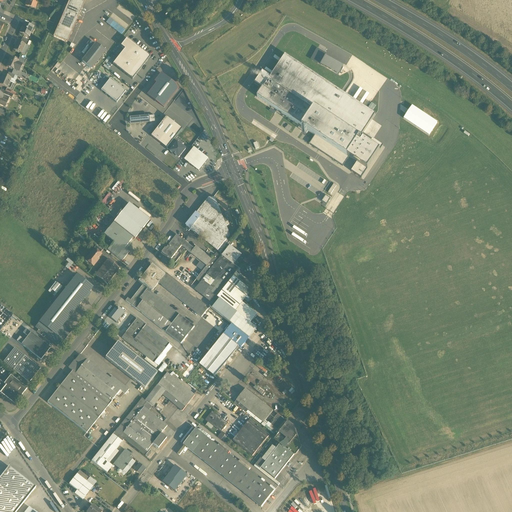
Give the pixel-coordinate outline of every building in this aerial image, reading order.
[(27,0),(25,6),(34,9),(36,4),(34,3),(34,0),(27,0)] [(69,0),(64,13),(66,14),(67,11),(66,11),(71,0),(74,0),(83,3),(77,16),(76,15),(75,18),(77,19),(78,19),(85,3),(78,0),(69,0)] [(67,11),(66,14),(75,18),(76,15),(77,16),(83,3),(74,0),(71,0),(66,11),(67,11)] [(57,29),(64,13),(53,38),(67,44),(78,19),(77,19),(70,35),(57,29)] [(75,18),(66,14),(64,13),(57,29),(70,35),(77,19),(75,18)] [(109,18),(106,23),(121,35),(125,31),(109,18)] [(20,33),(29,37),(33,28),(33,27),(30,26),(24,24),(20,33)] [(121,46),(124,49),(130,41),(127,38),(121,46)] [(150,57),(130,41),(124,49),(113,64),(132,80),(150,57)] [(21,54),(25,45),(20,43),(17,42),(13,50),(21,54)] [(27,46),(25,45),(21,54),(25,56),(29,47),(27,46)] [(95,45),(82,62),(91,69),(104,52),(95,45)] [(270,76),(263,88),(307,118),(314,108),(360,137),(363,133),(368,126),(375,115),(285,55),(270,76)] [(343,67),(325,57),(320,65),(339,75),(343,67)] [(14,70),(14,71),(18,63),(18,61),(10,58),(6,67),(14,70)] [(254,83),(262,88),(263,88),(270,76),(262,71),(254,83)] [(157,84),(164,76),(161,74),(155,82),(157,84)] [(11,79),(11,78),(7,77),(3,75),(1,79),(2,79),(0,82),(0,85),(7,88),(9,83),(11,79)] [(176,85),(164,76),(157,84),(148,95),(164,108),(178,90),(176,85)] [(126,91),(110,79),(101,91),(116,103),(126,91)] [(262,88),(257,97),(301,127),(307,118),(263,88),(262,88)] [(2,99),(1,99),(0,101),(0,104),(5,107),(7,103),(8,98),(9,98),(4,96),(2,99)] [(437,123),(412,106),(404,119),(429,135),(437,123)] [(357,163),(367,170),(380,151),(369,144),(360,138),(360,137),(314,108),(307,118),(301,127),(315,135),(349,158),(357,163)] [(149,116),(129,118),(130,124),(150,122),(149,116)] [(182,129),(167,117),(151,136),(167,149),(175,139),(182,129)] [(407,153),(368,126),(363,133),(403,160),(407,153)] [(343,167),(349,158),(315,135),(309,144),(343,167)] [(444,137),(439,146),(456,157),(462,149),(444,137)] [(175,139),(167,149),(170,152),(177,143),(178,141),(175,139)] [(373,140),(369,144),(380,151),(383,146),(373,140)] [(403,160),(395,171),(456,212),(455,213),(475,226),(510,249),(511,245),(511,206),(475,182),(475,181),(460,171),(460,172),(415,141),(407,153),(403,160)] [(186,149),(177,143),(170,152),(179,158),(186,149)] [(208,160),(194,148),(185,160),(199,172),(208,160)] [(357,163),(351,172),(362,179),(367,170),(357,163)] [(382,190),(443,231),(455,213),(456,212),(395,171),(382,190)] [(328,193),(330,194),(336,186),(334,184),(328,193)] [(108,193),(102,201),(106,204),(112,196),(108,193)] [(326,195),(321,201),(326,205),(330,199),(326,195)] [(209,198),(196,214),(200,217),(227,239),(230,236),(215,198),(209,198)] [(132,237),(135,239),(150,220),(129,204),(113,223),(123,230),(132,237)] [(475,226),(455,213),(443,231),(463,244),(475,226)] [(187,227),(190,229),(200,217),(196,214),(186,226),(187,227)] [(227,239),(200,217),(190,229),(217,251),(227,239)] [(104,235),(113,243),(123,230),(113,223),(108,230),(104,235)] [(132,237),(123,230),(113,243),(107,250),(121,261),(122,262),(123,261),(127,255),(128,255),(128,254),(127,253),(126,252),(126,251),(124,250),(132,240),(133,241),(135,239),(132,237)] [(163,253),(171,260),(182,246),(191,253),(194,249),(177,235),(166,248),(165,248),(162,252),(163,253)] [(230,242),(227,239),(217,251),(221,253),(230,242)] [(233,244),(230,242),(221,253),(223,255),(230,247),(233,244)] [(94,250),(100,254),(102,251),(95,246),(93,249),(94,250)] [(190,254),(207,266),(212,259),(196,247),(194,249),(191,253),(190,254)] [(223,255),(223,256),(235,266),(238,263),(236,261),(241,255),(230,247),(223,255)] [(89,264),(93,266),(98,260),(98,259),(101,255),(100,254),(94,250),(87,258),(91,261),(89,263),(89,264)] [(237,268),(235,266),(223,256),(219,260),(201,284),(196,290),(210,302),(212,299),(215,295),(231,275),(237,268)] [(95,275),(107,285),(119,269),(107,259),(95,275)] [(196,280),(201,284),(219,260),(218,259),(212,259),(207,266),(196,280)] [(140,279),(144,283),(152,289),(153,290),(158,283),(164,275),(151,265),(140,279)] [(237,268),(231,275),(246,287),(249,283),(246,281),(247,280),(240,275),(238,269),(239,269),(237,268)] [(188,294),(164,275),(158,283),(201,318),(208,309),(195,299),(188,294)] [(248,305),(247,302),(244,299),(251,291),(246,287),(231,275),(215,295),(250,323),(251,323),(257,315),(246,307),(248,305)] [(63,326),(92,288),(77,276),(39,323),(55,335),(63,326)] [(54,282),(47,291),(55,297),(58,293),(57,292),(61,287),(54,282)] [(136,309),(166,332),(179,315),(150,292),(152,289),(144,283),(142,286),(130,301),(127,298),(125,301),(132,306),(136,309)] [(257,296),(251,291),(244,299),(247,302),(257,296)] [(250,323),(215,295),(212,299),(217,303),(212,309),(231,324),(249,338),(257,328),(251,323),(250,323)] [(111,319),(117,311),(114,309),(108,317),(111,319)] [(117,311),(111,319),(116,323),(124,313),(119,309),(117,311)] [(194,327),(179,315),(166,332),(181,344),(194,327)] [(122,338),(154,364),(169,345),(169,344),(137,319),(122,338)] [(70,332),(63,326),(55,335),(39,323),(35,327),(38,330),(45,335),(59,346),(70,332)] [(239,347),(241,349),(249,338),(231,324),(223,335),(239,347)] [(21,344),(29,351),(38,339),(30,333),(29,335),(23,342),(21,344)] [(239,347),(223,335),(199,365),(215,377),(239,347)] [(29,351),(33,354),(42,342),(38,339),(29,351)] [(50,348),(42,342),(33,354),(41,360),(50,348)] [(157,374),(117,343),(105,358),(144,389),(157,374)] [(169,345),(154,364),(158,367),(166,356),(172,347),(169,345)] [(3,362),(13,370),(24,356),(14,348),(3,362)] [(72,371),(76,374),(86,360),(80,355),(73,363),(72,363),(68,368),(72,371)] [(40,369),(24,356),(13,370),(29,383),(40,369)] [(110,379),(86,360),(76,374),(111,402),(120,391),(125,395),(129,390),(112,377),(110,379)] [(161,373),(167,366),(163,363),(157,370),(161,373)] [(72,371),(60,387),(99,418),(111,402),(76,374),(72,371)] [(167,373),(157,385),(165,391),(162,395),(182,411),(195,396),(167,373)] [(0,392),(0,393),(14,405),(20,397),(27,389),(10,376),(4,384),(0,381),(0,392),(0,393),(0,392)] [(153,407),(162,395),(165,391),(157,385),(145,401),(152,406),(153,407)] [(86,434),(99,418),(60,387),(47,403),(86,434)] [(236,401),(238,403),(248,411),(263,423),(273,411),(245,389),(236,401)] [(0,392),(0,393),(0,392),(0,395),(2,397),(1,398),(3,400),(4,399),(14,407),(21,398),(20,397),(14,405),(0,393),(0,392)] [(153,444),(156,440),(149,435),(151,433),(134,419),(144,407),(148,411),(152,406),(145,401),(142,398),(117,429),(146,452),(153,444)] [(246,413),(248,411),(238,403),(236,405),(246,413)] [(167,426),(148,411),(144,407),(134,419),(151,433),(149,435),(156,440),(161,434),(167,426)] [(218,429),(222,431),(227,424),(219,417),(219,418),(212,413),(206,421),(208,422),(214,427),(217,430),(218,429)] [(270,424),(278,430),(285,421),(277,415),(270,424)] [(233,441),(252,457),(269,436),(250,420),(233,441)] [(280,445),(294,456),(300,448),(293,427),(288,423),(275,438),(275,441),(280,445)] [(143,455),(146,452),(117,429),(114,432),(124,440),(143,455)] [(183,445),(193,453),(205,437),(196,429),(183,445)] [(113,435),(122,442),(124,440),(114,432),(113,435)] [(166,438),(161,434),(156,440),(153,444),(158,449),(166,438)] [(113,435),(97,454),(106,462),(122,442),(113,435)] [(2,448),(7,454),(15,448),(7,436),(1,440),(3,443),(1,444),(3,447),(2,448)] [(245,468),(205,437),(193,453),(232,484),(245,468)] [(261,468),(275,479),(294,456),(280,445),(276,449),(266,462),(261,468)] [(272,446),(262,459),(266,462),(276,449),(272,446)] [(114,465),(119,469),(121,467),(127,471),(127,472),(133,464),(134,463),(131,460),(130,461),(127,459),(128,457),(130,454),(125,450),(114,465)] [(112,466),(106,462),(97,454),(91,461),(107,473),(112,466)] [(116,455),(109,463),(111,465),(117,457),(116,455)] [(260,470),(261,468),(266,462),(262,459),(260,458),(255,466),(260,470)] [(135,470),(140,474),(144,469),(139,465),(135,470)] [(187,476),(175,466),(163,482),(174,491),(187,476)] [(0,511),(15,511),(35,488),(9,467),(0,477),(0,511)] [(124,475),(127,471),(121,467),(119,469),(117,471),(117,472),(119,474),(121,473),(123,475),(124,475)] [(265,484),(245,468),(232,484),(252,500),(265,484)] [(77,474),(85,481),(88,478),(79,471),(77,474)] [(74,494),(82,500),(93,487),(86,482),(85,481),(77,474),(69,484),(77,490),(74,494)] [(90,477),(86,482),(93,487),(96,482),(90,477)] [(274,492),(265,484),(252,500),(261,508),(274,492)]
